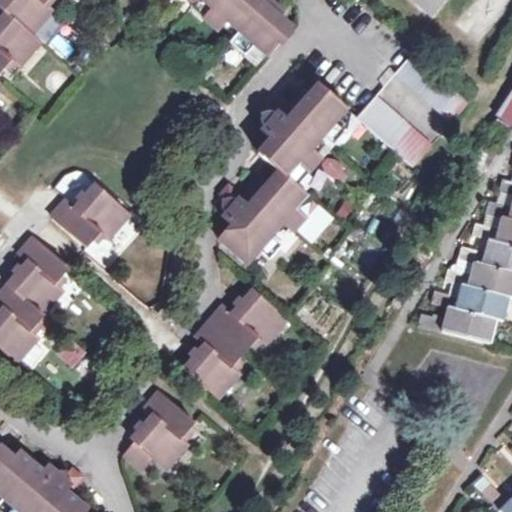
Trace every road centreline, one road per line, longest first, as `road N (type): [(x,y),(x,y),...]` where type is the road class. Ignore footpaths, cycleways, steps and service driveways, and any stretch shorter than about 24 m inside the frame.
road 1 (residential): [(316,18),(242,108),(206,167),(192,203),(190,299),(165,335)]
road 2 (residential): [(0,399),(79,449),(119,511)]
